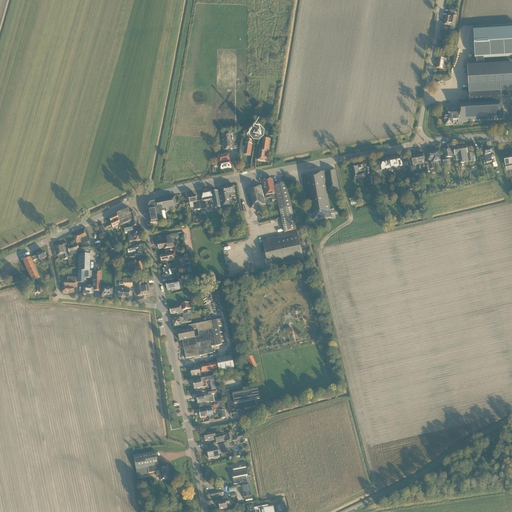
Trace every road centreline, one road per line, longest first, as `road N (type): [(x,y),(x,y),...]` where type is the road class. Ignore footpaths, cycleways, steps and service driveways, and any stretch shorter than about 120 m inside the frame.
road 1 (tertiary): [(140,197),(418,143)]
road 2 (residential): [(203,511),(162,307)]
road 3 (track): [(155,192),(190,0)]
road 4 (residential): [(162,307),(59,296),(47,239)]
road 5 (unclassified): [(418,143),(441,0)]
